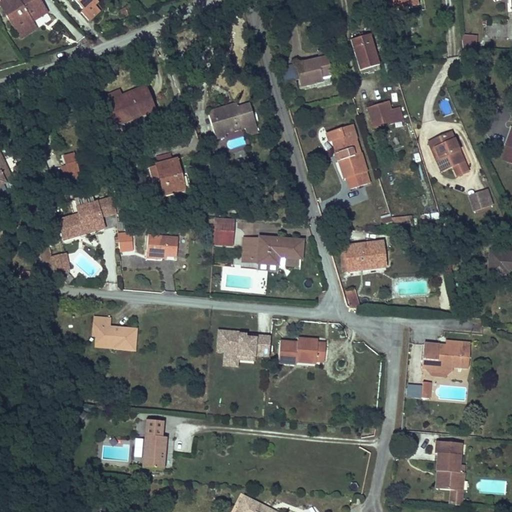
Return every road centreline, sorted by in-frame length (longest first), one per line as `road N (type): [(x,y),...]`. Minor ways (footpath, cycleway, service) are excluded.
road 1 (residential): [(246,0),(325,274),(326,309)]
road 2 (residential): [(381,309),(407,362),(401,434),(384,499)]
road 3 (unclassified): [(0,80),(177,0)]
road 4 (residential): [(142,289),(326,309)]
